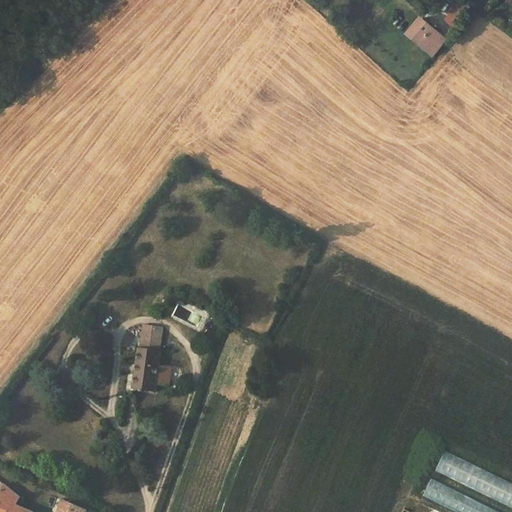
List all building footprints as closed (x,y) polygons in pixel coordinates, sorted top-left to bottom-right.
[(457,9),(465,14),(467,11),(460,5),(457,9)] [(421,45),(434,29),(421,18),(407,34),(421,45)] [(447,39),(434,29),(421,45),(434,56),(447,39)] [(139,347),(134,389),(142,390),(142,391),(145,392),(145,390),(155,392),(156,383),(169,386),(172,366),(159,365),(161,350),(159,350),(162,328),(145,325),(142,347),(139,347)] [(436,471),(511,508),(511,482),(447,451),(436,471)] [(422,497),(454,511),(503,511),(433,478),(422,497)] [(0,479),(0,488),(2,491),(0,493),(0,498),(1,499),(0,501),(0,511),(35,511),(18,504),(22,496),(0,479)] [(64,500),(60,511),(85,511),(87,509),(64,500)]
